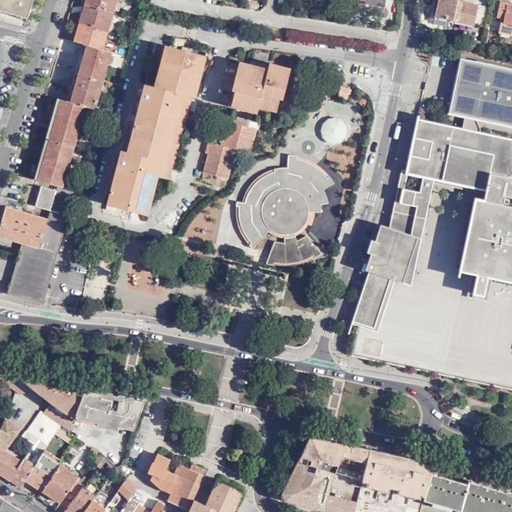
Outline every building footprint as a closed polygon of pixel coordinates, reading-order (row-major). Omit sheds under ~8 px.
[(0,0),(0,7),(27,16),(31,0),(0,0)] [(86,0),(86,4),(113,13),(114,9),(119,11),(122,3),(116,2),(116,0),(86,0)] [(477,14),(480,3),(464,0),(439,0),(437,13),(450,16),(475,22),(477,14)] [(511,0),(498,0),(496,13),(503,14),(502,20),(499,20),(497,30),(510,34),(511,23),(511,0)] [(486,16),(489,5),(480,3),(477,14),(486,16)] [(86,4),(80,23),(108,31),(113,13),(86,4)] [(448,24),(450,16),(437,13),(435,21),(448,24)] [(80,23),(75,42),(87,45),(102,49),(108,31),(80,23)] [(470,38),(468,46),(479,48),(481,41),(470,38)] [(102,49),(87,45),(81,63),(107,71),(112,52),(102,49)] [(144,84),(129,138),(126,151),(120,150),(111,180),(105,204),(146,215),(156,176),(161,161),(166,162),(184,95),(193,97),(194,97),(205,56),(164,45),(153,87),(144,84)] [(511,69),(461,59),(449,113),(511,126),(511,69)] [(268,107),(267,111),(275,113),(279,99),(282,100),(291,69),(269,62),(268,65),(267,72),(250,67),(250,64),(239,61),(231,91),(234,91),(229,107),(256,114),(258,108),(259,104),(268,107)] [(267,72),(268,65),(251,61),(250,64),(250,67),(267,72)] [(81,63),(75,81),(102,89),(107,71),(81,63)] [(86,105),(96,108),(102,89),(75,81),(70,100),(86,105)] [(346,99),(349,88),(340,87),(337,97),(346,99)] [(170,180),(193,97),(184,95),(166,162),(161,161),(156,176),(170,180)] [(52,117),(56,118),(62,98),(58,97),(52,117)] [(56,118),(80,126),(86,105),(70,100),(62,98),(56,118)] [(46,137),(50,139),(56,118),(52,117),(46,137)] [(327,117),(321,139),(344,145),(350,124),(327,117)] [(50,139),(74,146),(80,126),(56,118),(50,139)] [(219,144),(209,141),(206,153),(202,172),(227,178),(234,149),(250,153),(256,128),(226,120),(219,144)] [(511,207),(499,205),(501,195),(510,196),(511,184),(511,139),(418,120),(407,170),(407,174),(423,177),(430,179),(485,190),(483,200),(475,198),(459,270),(478,274),(475,293),(485,296),(489,276),(511,281),(511,207)] [(40,157),(43,158),(50,139),(46,137),(40,157)] [(126,151),(129,138),(123,137),(120,150),(126,151)] [(43,158),(69,166),(74,146),(50,139),(43,158)] [(263,262),(281,266),(296,264),(302,262),(317,253),(302,235),(293,240),(291,236),(297,232),(301,229),(305,224),(307,225),(309,222),(310,215),(311,212),(317,212),(317,204),(325,204),(321,189),(331,184),(327,176),(324,177),(317,170),(302,161),(295,158),(295,156),(286,155),(285,168),(272,170),(272,172),(266,173),(260,177),(255,180),(251,184),(246,193),(244,198),(242,204),(234,202),(233,206),(235,207),(236,222),(239,231),(242,238),(247,244),(246,245),(249,249),(264,232),(266,233),(267,230),(273,233),(276,234),(280,235),(280,243),(270,241),(263,262)] [(34,177),(37,178),(43,158),(40,157),(34,177)] [(37,178),(57,184),(63,186),(69,166),(43,158),(37,178)] [(404,189),(407,174),(407,170),(403,170),(391,228),(411,234),(416,208),(401,205),(404,189)] [(430,179),(423,177),(420,192),(404,189),(401,205),(416,208),(411,234),(391,228),(382,224),(376,240),(373,239),(369,252),(372,253),(367,270),(370,271),(354,320),(376,327),(391,280),(408,286),(430,179)] [(57,184),(55,190),(74,195),(75,189),(63,186),(57,184)] [(41,186),(36,205),(50,210),(68,215),(74,195),(55,190),(41,186)] [(68,215),(50,210),(47,219),(6,208),(0,230),(0,238),(23,245),(8,296),(43,305),(68,215)] [(106,228),(95,225),(94,233),(104,235),(106,228)] [(359,344),(377,356),(392,334),(380,327),(375,334),(369,330),(359,344)] [(471,371),(486,368),(485,359),(484,359),(483,353),(471,355),(469,348),(458,350),(463,377),(472,375),(471,371)] [(77,411),(85,387),(72,384),(27,373),(0,367),(0,383),(3,385),(20,395),(37,392),(51,402),(43,413),(70,432),(72,426),(77,411)] [(135,425),(144,399),(121,395),(93,389),(85,387),(77,411),(85,413),(97,417),(96,423),(117,428),(119,421),(135,425)] [(20,428),(5,418),(0,429),(0,473),(10,479),(22,462),(4,450),(6,447),(20,428)] [(59,430),(56,439),(66,443),(69,434),(59,430)] [(34,438),(24,432),(22,436),(33,443),(34,443),(45,450),(48,444),(36,436),(34,438)] [(311,437),(300,460),(336,471),(345,474),(354,477),(363,480),(360,492),(359,501),(356,511),(357,511),(405,511),(409,498),(424,502),(425,499),(433,472),(435,461),(392,452),(313,435),(311,437)] [(34,443),(33,443),(24,459),(22,462),(10,479),(21,487),(26,481),(24,480),(43,453),(45,450),(34,443)] [(24,459),(6,447),(4,450),(22,462),(24,459)] [(100,467),(106,460),(107,458),(102,454),(101,452),(93,462),(100,467)] [(59,464),(43,453),(24,480),(26,481),(42,491),(59,464)] [(231,511),(242,490),(216,479),(209,493),(207,498),(197,493),(199,489),(207,470),(191,463),(189,467),(179,463),(174,473),(165,469),(170,459),(157,453),(153,461),(151,460),(147,471),(151,473),(149,477),(160,486),(171,492),(167,499),(189,510),(188,511),(231,511)] [(112,468),(114,465),(107,458),(106,460),(110,464),(109,465),(112,468)] [(336,471),(300,460),(284,492),(287,499),(335,511),(355,511),(356,511),(359,501),(330,493),(334,479),(336,471)] [(42,491),(37,497),(45,503),(55,509),(64,498),(70,490),(76,480),(79,477),(59,464),(42,491)] [(55,509),(59,511),(83,511),(92,500),(104,485),(99,482),(104,475),(98,471),(85,487),(76,480),(70,490),(77,495),(71,503),(64,498),(55,509)] [(345,474),(336,471),(334,479),(342,482),(345,474)] [(470,482),(433,472),(425,499),(462,510),(463,505),(485,511),(511,511),(511,491),(471,479),(470,482)] [(354,477),(345,474),(342,482),(341,486),(351,489),(354,477)] [(104,485),(109,478),(104,475),(99,482),(104,485)] [(131,511),(145,493),(139,489),(127,477),(118,490),(129,501),(121,511),(131,511)] [(363,480),(354,477),(351,489),(360,492),(363,480)] [(209,493),(199,489),(197,493),(207,498),(209,493)] [(131,511),(140,511),(144,507),(141,505),(148,495),(145,493),(131,511)] [(21,511),(22,511),(0,497),(0,511),(21,511)] [(421,511),(424,502),(409,498),(405,511),(421,511)] [(83,511),(101,511),(105,507),(92,500),(83,511)] [(159,511),(162,508),(164,505),(158,501),(150,511),(159,511)]
